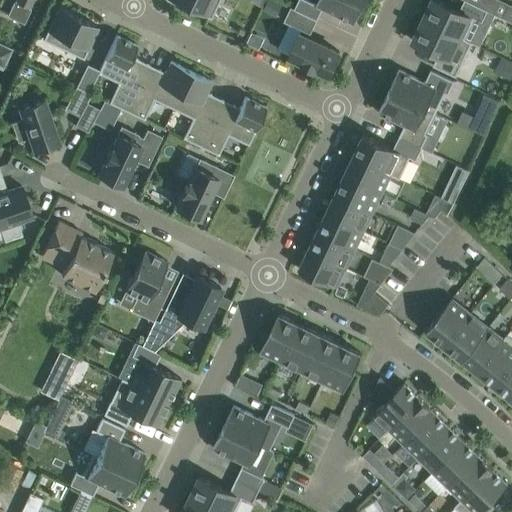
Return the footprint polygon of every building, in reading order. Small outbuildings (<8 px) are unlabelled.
[(172,0),(210,18),(218,0),(172,0)] [(275,0),(267,0),(262,10),(273,15),(279,2),(275,0)] [(294,9),(317,20),(323,8),(354,23),(364,1),(361,0),(318,0),(316,4),(307,0),(298,0),(295,8),(294,9)] [(466,0),(463,0),(459,10),(438,0),(431,0),(423,19),(471,42),(472,42),(464,38),(474,18),(481,21),(487,10),(466,0)] [(466,0),(487,10),(495,13),(501,0),(500,0),(466,0)] [(83,58),(98,26),(58,7),(43,39),(83,58)] [(310,33),(317,20),(294,9),(295,8),(291,7),(284,21),(310,33)] [(423,19),(412,41),(439,53),(433,65),(456,76),(471,42),(423,19)] [(303,63),(315,69),(315,68),(329,75),(340,52),(300,33),(289,56),(303,62),(303,63)] [(116,34),(99,70),(98,72),(119,82),(109,102),(126,110),(148,64),(132,57),(137,45),(116,34)] [(12,49),(0,43),(0,66),(3,68),(12,49)] [(511,75),(511,62),(502,58),(494,72),(510,80),(511,75)] [(173,108),(191,70),(171,61),(165,73),(148,64),(126,110),(144,119),(153,99),(173,108)] [(88,92),(98,72),(99,70),(87,64),(76,86),(88,92)] [(435,113),(445,92),(448,93),(453,80),(431,70),(425,81),(399,69),(388,90),(435,113)] [(200,146),(222,100),(206,92),(211,80),(191,70),(173,108),(193,117),(183,138),(200,146)] [(422,147),(428,134),(426,133),(435,113),(388,90),(378,112),(404,125),(399,136),(422,147)] [(489,122),(500,101),(484,93),(473,115),(489,122)] [(222,100),(200,146),(218,154),(227,134),(248,144),(266,107),(245,96),(239,108),(222,100)] [(58,140),(43,98),(19,107),(24,119),(12,123),(18,140),(29,136),(34,148),(58,140)] [(87,132),(99,109),(86,102),(82,110),(74,125),(87,132)] [(142,137),(121,127),(111,147),(105,159),(98,174),(104,176),(103,179),(114,185),(115,182),(121,185),(133,159),(147,166),(162,136),(147,128),(142,137)] [(400,177),(410,156),(416,159),(422,147),(399,136),(393,148),(363,134),(353,155),(400,177)] [(353,155),(344,173),(382,192),(396,198),(405,180),(400,177),(353,155)] [(223,197),(234,174),(199,158),(196,164),(188,181),(188,180),(182,193),(176,207),(198,218),(211,191),(223,197)] [(459,190),(469,170),(456,164),(447,184),(459,190)] [(0,227),(4,240),(21,234),(17,221),(32,216),(22,186),(1,193),(0,191),(0,186),(5,185),(0,169),(0,227)] [(373,211),(382,192),(344,173),(335,193),(373,211)] [(335,193),(326,212),(364,231),(373,211),(335,193)] [(453,204),(439,196),(434,204),(447,214),(453,204)] [(429,214),(420,209),(415,219),(422,223),(429,214)] [(355,249),(364,231),(326,212),(317,231),(355,249)] [(42,254),(43,255),(48,244),(59,249),(54,260),(65,265),(61,275),(94,291),(113,252),(80,236),(82,232),(58,220),(42,254)] [(399,225),(392,239),(405,245),(415,233),(399,225)] [(346,267),(355,249),(317,231),(308,249),(346,267)] [(401,249),(388,243),(383,254),(394,259),(401,249)] [(299,268),(337,287),(346,267),(308,249),(299,268)] [(153,321),(167,292),(155,286),(167,261),(144,250),(124,290),(137,296),(130,309),(153,321)] [(494,283),(502,273),(492,264),(484,275),(494,283)] [(380,284),(389,273),(379,268),(373,281),(380,284)] [(158,321),(176,330),(186,319),(205,328),(214,309),(211,307),(220,287),(196,275),(184,300),(171,294),(158,321)] [(511,296),(511,283),(508,279),(499,288),(510,298),(511,296)] [(366,309),(374,312),(381,313),(389,303),(374,292),(366,309)] [(222,296),(219,304),(226,307),(230,300),(222,296)] [(471,312),(452,297),(426,330),(444,345),(471,312)] [(444,345),(462,359),(488,326),(471,312),(444,345)] [(278,313),(260,351),(281,361),(299,323),(278,313)] [(281,361),(302,371),(320,333),(299,323),(281,361)] [(462,359),(478,372),(507,335),(506,335),(503,338),(488,326),(462,359)] [(302,371),(322,381),(340,343),(320,333),(302,371)] [(511,363),(511,339),(507,335),(478,372),(495,386),(511,363)] [(160,354),(142,345),(137,343),(131,355),(141,359),(130,382),(121,377),(121,379),(169,402),(180,378),(154,365),(160,354)] [(322,381),(344,391),(362,353),(340,343),(322,381)] [(60,353),(53,368),(64,373),(72,358),(60,353)] [(511,394),(511,363),(495,386),(510,397),(511,394)] [(58,400),(68,378),(50,369),(40,391),(58,400)] [(372,392),(383,403),(373,413),(389,428),(419,397),(404,382),(395,390),(380,376),(372,392)] [(257,395),(263,384),(252,378),(246,389),(257,395)] [(121,379),(110,401),(109,401),(103,414),(126,424),(131,413),(158,425),(169,402),(121,379)] [(277,399),(280,391),(270,386),(266,393),(277,399)] [(389,428),(403,442),(434,411),(419,397),(389,428)] [(299,400),(296,408),(307,413),(310,406),(299,400)] [(289,426),(294,414),(272,403),(266,415),(282,423),(289,426)] [(233,404),(223,426),(261,444),(270,448),(282,423),(266,415),(264,419),(233,404)] [(448,425),(434,411),(403,442),(418,457),(448,425)] [(331,412),(326,422),(334,426),(339,416),(331,412)] [(134,474),(145,453),(118,440),(124,428),(101,417),(95,430),(106,436),(97,455),(92,453),(92,454),(134,474)] [(418,457),(432,471),(463,439),(448,425),(418,457)] [(251,466),(261,444),(223,426),(213,447),(251,466)] [(478,454),(463,439),(432,471),(447,485),(478,454)] [(399,476),(374,452),(367,459),(392,483),(399,476)] [(92,454),(82,475),(75,472),(69,484),(92,495),(98,483),(124,495),(134,474),(92,454)] [(492,468),(478,454),(447,485),(461,498),(454,506),(455,506),(492,468)] [(9,464),(0,480),(0,482),(14,490),(23,471),(9,464)] [(258,489),(264,477),(242,466),(236,479),(258,489)] [(492,468),(455,506),(460,511),(479,511),(508,483),(492,468)] [(397,488),(408,476),(403,471),(399,476),(392,483),(397,488)] [(236,479),(230,490),(200,475),(189,497),(220,511),(234,511),(242,496),(253,501),(258,489),(236,479)] [(277,498),(283,486),(264,477),(258,489),(277,498)] [(379,498),(388,489),(381,483),(373,492),(379,498)] [(83,511),(92,495),(80,489),(69,511),(83,511)] [(36,511),(43,498),(30,492),(19,511),(36,511)] [(427,505),(415,493),(408,500),(421,511),(426,507),(427,505)] [(220,511),(189,497),(182,511),(220,511)]
